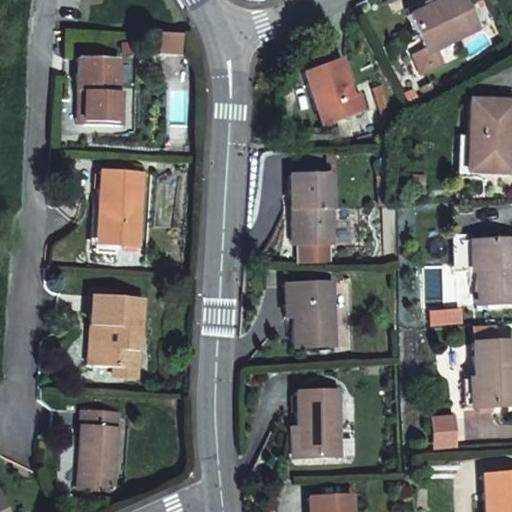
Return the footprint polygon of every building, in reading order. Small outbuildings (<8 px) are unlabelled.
[(407,16),(438,0),(421,0),(403,9),(407,16)] [(465,0),(438,0),(407,16),(423,48),(426,54),(437,48),(479,27),(465,0)] [(443,61),(437,48),(426,54),(423,48),(410,54),(419,73),(443,61)] [(76,59),(76,92),(83,92),(83,125),(123,125),(123,92),(119,92),(119,59),(76,59)] [(300,74),(314,111),(321,108),(326,123),(363,109),(357,94),(352,96),(337,59),(300,74)] [(468,102),(467,136),(466,171),(472,171),(510,172),(511,103),(468,102)] [(321,108),(314,111),(320,126),(326,123),(321,108)] [(466,171),(467,136),(456,136),(455,178),(472,178),(472,171),(466,171)] [(96,173),(95,208),(102,208),(100,244),(137,246),(140,175),(96,173)] [(288,177),(289,209),(296,208),(297,219),(289,220),(289,245),(332,244),(330,176),(288,177)] [(102,208),(95,208),(93,244),(100,244),(102,208)] [(511,241),(473,243),(474,271),(476,306),(511,303),(511,241)] [(474,271),(473,243),(461,244),(462,272),(474,271)] [(330,283),(293,285),(294,319),(289,319),(291,348),(333,346),(330,283)] [(294,319),(293,285),(281,286),(283,319),(289,319),(294,319)] [(102,298),(114,299),(114,292),(90,291),(90,298),(102,298)] [(102,298),(90,298),(88,333),(96,333),(100,333),(102,298)] [(115,367),(137,368),(140,300),(114,299),(102,298),(100,333),(96,333),(94,367),(115,367)] [(471,345),(473,379),(475,408),(511,405),(511,347),(511,343),(471,345)] [(137,376),(137,368),(115,367),(114,376),(137,376)] [(475,408),(473,379),(461,379),(462,408),(475,408)] [(338,457),(335,394),(293,396),(296,459),(338,457)] [(116,414),(80,413),(77,489),(113,491),(116,414)] [(511,511),(511,473),(481,476),(483,511),(511,511)] [(350,511),(350,497),(306,500),(306,511),(350,511)]
